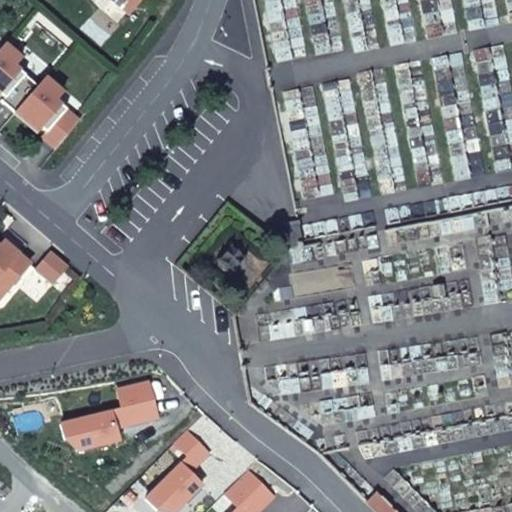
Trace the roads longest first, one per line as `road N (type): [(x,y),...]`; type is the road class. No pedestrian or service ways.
road 1 (residential): [(54,223),(175,72),(211,0)]
road 2 (residential): [(354,511),(233,408),(163,332)]
road 3 (residential): [(0,365),(163,332)]
road 4 (residential): [(163,332),(54,223)]
